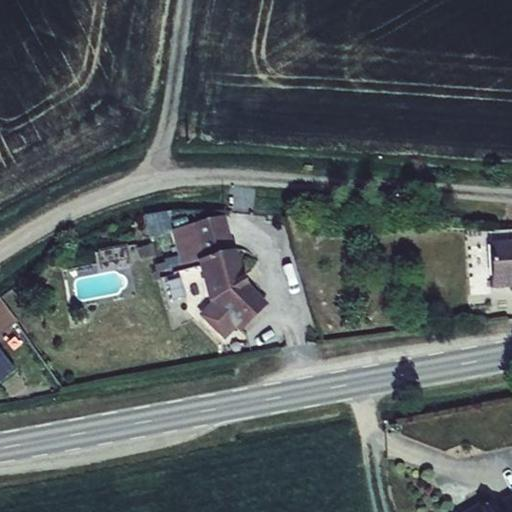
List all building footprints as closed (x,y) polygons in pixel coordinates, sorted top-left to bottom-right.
[(171,232),(172,231),(166,213),(144,217),(148,238),(171,233),(171,232)] [(172,231),(171,232),(171,233),(178,257),(180,267),(197,262),(208,304),(209,306),(198,318),(224,343),(236,331),(239,335),(268,306),(248,286),(246,288),(243,281),(244,280),(225,217),(172,231)] [(511,225),(500,225),(496,269),(511,270),(511,225)] [(180,267),(178,257),(164,261),(164,264),(154,267),(155,273),(153,274),(154,282),(159,281),(158,273),(180,267)] [(0,384),(15,373),(0,353),(0,338),(18,326),(0,301),(0,384)] [(476,502),(476,511),(511,511),(511,498),(500,499),(495,494),(480,495),(476,502)]
